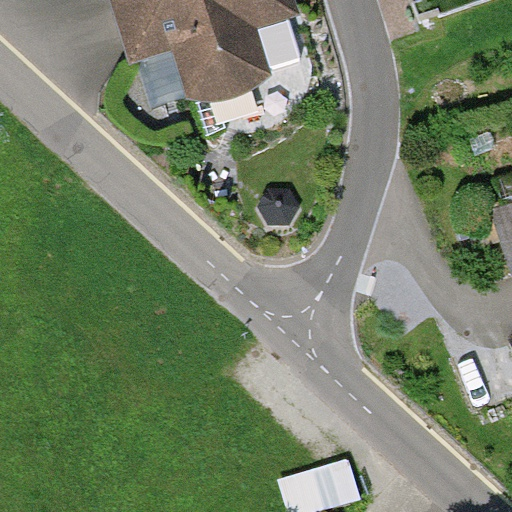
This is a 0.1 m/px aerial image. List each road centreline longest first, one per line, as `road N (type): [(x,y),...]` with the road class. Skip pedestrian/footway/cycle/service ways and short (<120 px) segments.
road 1 (unclassified): [(299,329),(257,308),(0,70)]
road 2 (residential): [(299,329),(360,227),(379,151),(373,49),(357,0)]
road 3 (unclassified): [(479,511),(325,370),(299,329)]
